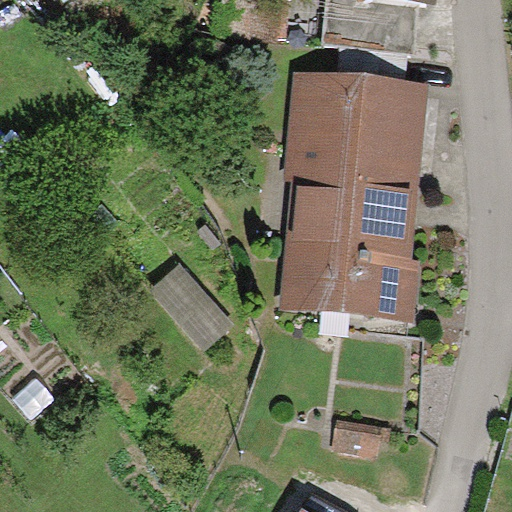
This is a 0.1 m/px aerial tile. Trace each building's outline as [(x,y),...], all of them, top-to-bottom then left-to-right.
[(291,0),(218,0),(215,26),(287,36),(291,0)] [(410,45),(415,0),(334,0),(330,37),(338,38),(398,44),(410,45)] [(394,79),(398,44),(338,38),(334,73),(394,79)] [(415,81),(394,79),(334,73),(296,69),(286,161),(297,162),(291,229),(303,230),(298,279),(362,286),(361,296),(406,301),(410,257),(397,256),(415,81)] [(212,358),(242,331),(188,272),(158,299),(212,358)]
